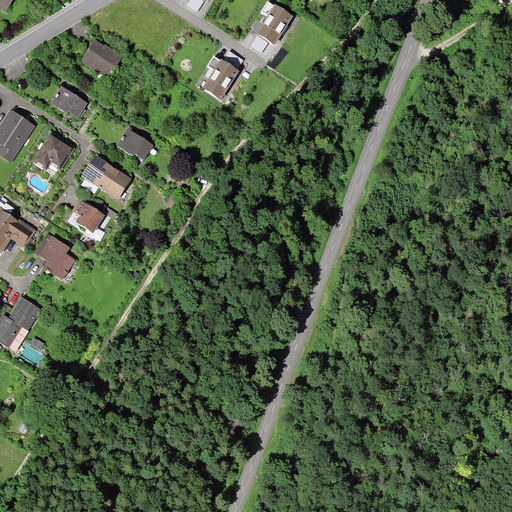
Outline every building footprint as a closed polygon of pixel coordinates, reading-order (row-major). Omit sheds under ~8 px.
[(0,0),(0,6),(6,11),(13,0),(0,0)] [(289,19),(274,10),(258,39),(273,47),(289,19)] [(107,52),(94,43),(81,63),(107,80),(109,77),(110,78),(112,74),(111,73),(121,59),(108,50),(107,52)] [(236,75),(221,66),(204,94),(218,103),(236,75)] [(77,120),(86,105),(61,89),(50,106),(66,116),(68,114),(77,120)] [(26,125),(10,114),(0,130),(0,145),(2,146),(4,144),(16,152),(25,138),(20,135),(26,125)] [(143,162),(152,147),(127,131),(116,148),(132,158),(134,156),(143,162)] [(59,169),(70,151),(50,138),(35,162),(45,169),(49,162),(59,169)] [(84,178),(99,188),(111,171),(95,161),(84,178)] [(113,171),(111,170),(111,171),(99,188),(98,189),(100,190),(101,190),(116,199),(127,181),(112,171),(113,171)] [(91,234),(102,217),(81,204),(74,214),(79,218),(79,219),(76,224),(91,234)] [(106,210),(104,214),(113,219),(115,216),(106,210)] [(0,250),(9,236),(23,245),(31,233),(0,212),(0,250)] [(81,242),(87,246),(92,240),(85,235),(81,242)] [(51,238),(38,258),(49,265),(46,271),(60,281),(64,275),(66,276),(67,274),(65,273),(74,261),(65,255),(69,250),(51,238)] [(39,311),(21,299),(8,320),(2,316),(0,319),(0,344),(5,348),(13,353),(27,332),(26,332),(39,311)] [(18,431),(24,435),(29,427),(23,423),(18,431)]
